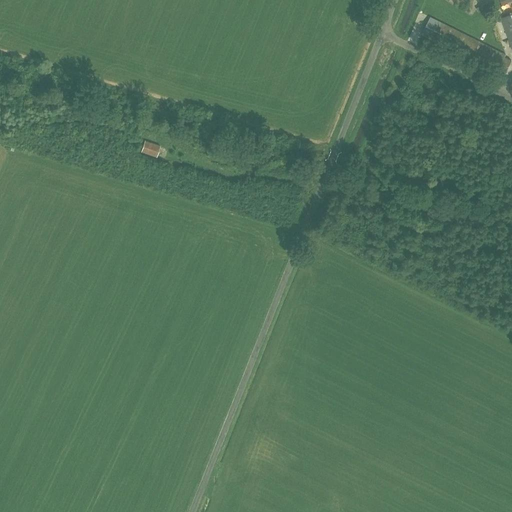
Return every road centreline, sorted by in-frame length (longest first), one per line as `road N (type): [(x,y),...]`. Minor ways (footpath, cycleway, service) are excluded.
road 1 (unclassified): [(192,511),(382,35)]
road 2 (unclassified): [(511,100),(382,35)]
